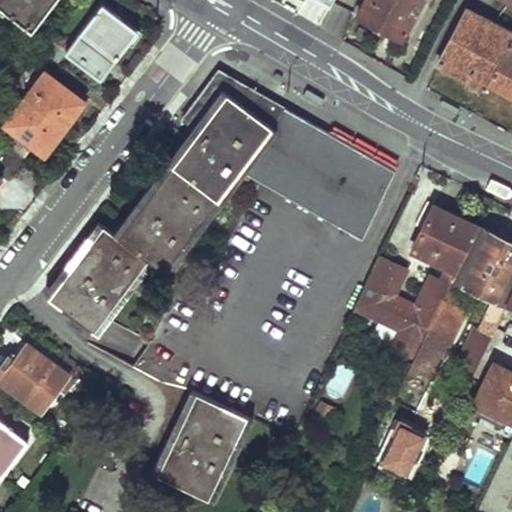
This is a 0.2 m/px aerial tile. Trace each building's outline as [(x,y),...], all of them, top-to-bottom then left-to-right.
[(0,0),(0,5),(28,27),(48,0),(0,0)] [(118,14),(101,0),(67,46),(103,75),(137,28),(118,14)] [(360,0),(353,13),(376,25),(398,37),(417,0),(360,0)] [(341,38),(353,10),(332,1),(321,29),(341,38)] [(511,31),(467,7),(439,60),(484,85),(486,81),(511,94),(511,31)] [(65,49),(43,33),(35,43),(44,51),(56,60),(65,49)] [(35,43),(22,34),(11,49),(33,64),(44,51),(35,43)] [(84,99),(44,69),(25,96),(62,125),(74,111),(84,99)] [(181,118),(196,129),(241,162),(238,167),(258,180),(361,239),(396,169),(219,69),(181,118)] [(50,142),(62,125),(25,96),(5,121),(43,151),(50,142)] [(241,162),(196,129),(120,233),(149,255),(166,267),(238,167),(241,162)] [(456,217),(425,202),(414,224),(421,227),(411,248),(446,266),(443,272),(452,277),(476,228),(456,217)] [(94,328),(149,255),(120,233),(104,221),(49,294),(94,328)] [(511,245),(504,241),(476,228),(452,277),(412,359),(407,368),(428,379),(460,313),(449,307),(460,286),(493,301),(478,331),(472,329),(456,363),(473,371),(506,304),(511,291),(511,245)] [(408,270),(380,256),(354,309),(397,330),(388,348),(412,359),(452,277),(443,272),(441,278),(430,272),(415,303),(396,294),(408,270)] [(67,374),(24,342),(12,359),(7,356),(4,360),(0,365),(0,378),(41,409),(67,374)] [(344,397),(356,368),(338,361),(326,390),(344,397)] [(511,373),(493,364),(470,413),(511,433),(511,373)] [(396,389),(382,382),(375,396),(389,403),(396,389)] [(250,418),(185,389),(163,439),(169,442),(155,473),(214,499),(250,418)] [(27,441),(0,420),(0,473),(1,474),(27,441)] [(444,447),(432,473),(448,481),(460,454),(444,447)]
